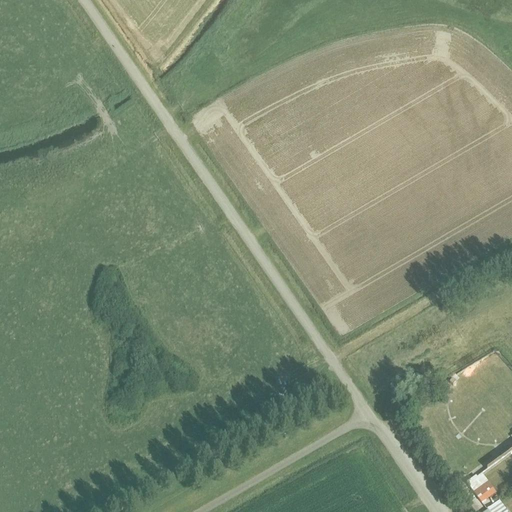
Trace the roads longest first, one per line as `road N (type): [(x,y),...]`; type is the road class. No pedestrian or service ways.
road 1 (unclassified): [(366,412),(84,0)]
road 2 (unclassified): [(206,511),(366,412)]
road 3 (unclassified): [(438,511),(366,412)]
